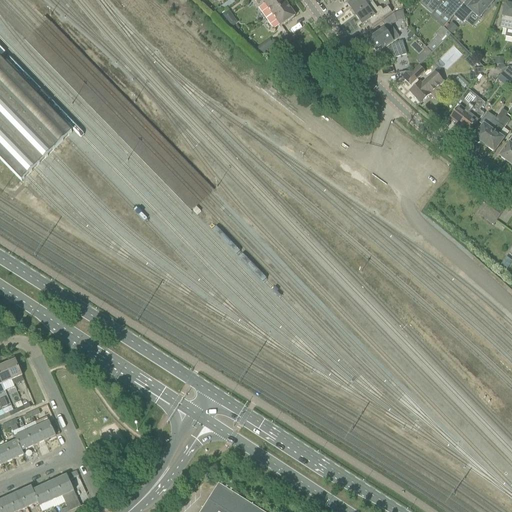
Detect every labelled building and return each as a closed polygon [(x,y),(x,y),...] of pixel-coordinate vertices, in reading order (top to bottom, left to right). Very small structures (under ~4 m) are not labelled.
[(266,20),(287,5),(283,0),(268,0),(265,3),(266,5),(259,9),(266,20)] [(355,0),(349,5),(356,15),(368,7),(373,3),(371,0),(355,0)] [(425,0),(437,10),(445,0),(425,0)] [(445,0),(437,10),(450,21),(453,18),(463,6),(459,2),(460,0),(445,0)] [(453,18),(462,25),(472,14),(479,19),(494,2),(491,0),(476,0),(473,4),(468,0),(463,6),(453,18)] [(223,12),(231,6),(228,3),(220,9),(223,12)] [(392,13),(389,7),(383,11),(382,9),(379,9),(378,9),(373,3),(368,7),(356,15),(363,25),(378,15),(382,20),(392,13)] [(295,17),(287,5),(266,20),(274,31),(281,26),(281,27),(282,26),(295,17)] [(502,16),(500,29),(511,31),(511,7),(506,6),(504,16),(502,16)] [(229,20),(233,17),(229,11),(222,16),(223,16),(227,23),(231,28),(233,26),(229,20)] [(394,14),(382,23),(387,29),(397,22),(394,14)] [(452,36),(458,29),(452,23),(446,30),(452,36)] [(438,37),(443,43),(451,35),(443,28),(436,36),(438,37)] [(382,47),(383,49),(393,42),(385,30),(369,41),(376,51),(382,47)] [(443,43),(438,37),(433,42),(439,47),(443,43)] [(395,59),(407,55),(403,42),(395,45),(389,49),(395,59)] [(268,52),(263,44),(256,49),(262,56),(268,52)] [(427,50),(423,54),(428,58),(432,54),(427,50)] [(0,58),(0,158),(22,181),(28,176),(35,168),(43,161),(50,153),(66,138),(72,133),(0,58)] [(293,66),(290,64),(285,70),(289,72),(293,66)] [(426,72),(425,72),(420,67),(419,66),(412,73),(399,74),(411,87),(426,72)] [(507,88),(511,81),(511,67),(508,68),(504,72),(502,74),(497,80),(507,88)] [(484,69),(474,70),(476,81),(485,70),(484,69)] [(431,95),(439,88),(444,83),(435,73),(423,85),(421,83),(410,93),(420,104),(431,95)] [(460,107),(450,120),(460,127),(481,100),(468,90),(457,105),(460,107)] [(460,127),(469,135),(485,114),(481,111),(486,104),(481,100),(460,127)] [(505,118),(509,114),(504,110),(489,129),(485,125),(484,125),(474,139),(475,139),(475,141),(478,144),(480,143),(485,146),(499,126),(505,118)] [(510,121),(505,118),(499,126),(485,146),(495,153),(504,140),(505,139),(499,136),(510,121)] [(511,161),(511,145),(509,144),(500,157),(510,165),(511,161)] [(496,222),(504,212),(488,200),(478,214),(493,225),(496,222)] [(12,381),(23,377),(15,358),(9,360),(11,363),(6,365),(12,381)] [(0,379),(2,385),(12,381),(6,365),(1,367),(0,365),(0,379)] [(56,437),(50,423),(47,418),(36,423),(38,428),(45,442),(56,437)] [(16,420),(9,423),(11,428),(13,433),(17,442),(17,441),(22,452),(34,447),(25,428),(19,430),(16,425),(18,425),(16,420)] [(35,423),(25,428),(34,447),(45,442),(38,428),(36,423),(35,423)] [(6,447),(13,461),(24,456),(22,452),(17,441),(17,442),(6,447)] [(6,447),(0,449),(0,462),(1,466),(13,461),(6,447)] [(68,507),(70,511),(81,507),(69,481),(79,477),(77,472),(56,481),(63,497),(62,497),(65,503),(67,508),(68,507)] [(56,481),(45,486),(52,502),(54,508),(65,503),(62,497),(63,497),(56,481)] [(261,511),(219,485),(217,489),(201,511),(261,511)] [(52,502),(45,486),(34,492),(39,503),(38,503),(39,507),(52,502)] [(32,488),(21,493),(27,508),(38,503),(39,503),(34,492),(32,488)] [(9,498),(15,511),(18,511),(27,508),(21,493),(9,498)] [(15,511),(9,498),(0,502),(0,507),(2,511),(15,511)]
